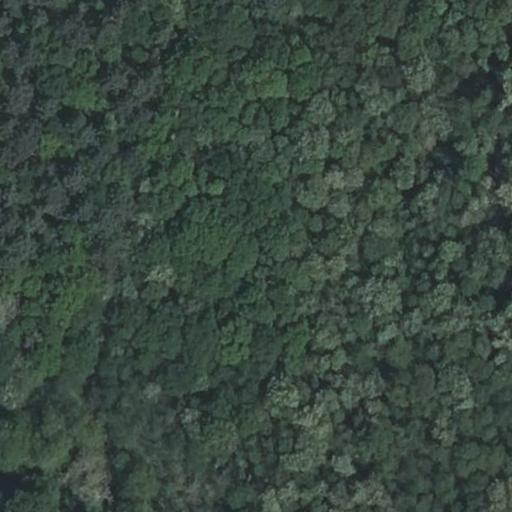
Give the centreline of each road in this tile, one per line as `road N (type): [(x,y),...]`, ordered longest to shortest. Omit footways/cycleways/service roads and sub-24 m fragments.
road 1 (track): [(185,0),(96,388),(133,511)]
road 2 (track): [(0,465),(96,388),(0,372)]
